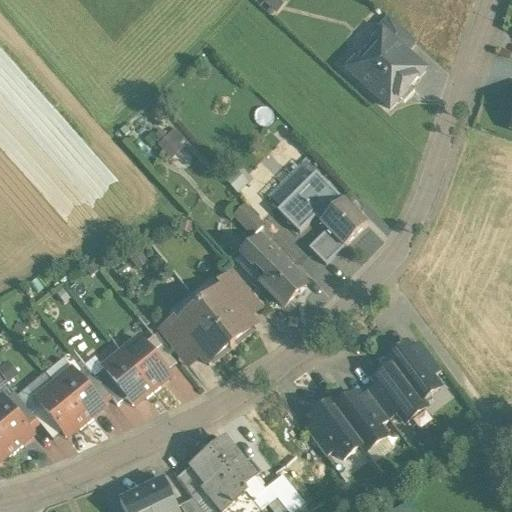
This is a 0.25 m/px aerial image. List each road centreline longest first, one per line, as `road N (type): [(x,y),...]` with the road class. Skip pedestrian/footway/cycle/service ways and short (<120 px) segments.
road 1 (residential): [(0,498),(106,464),(224,405),(305,349),(385,277),(430,188),(491,0)]
road 2 (track): [(385,277),(507,444)]
